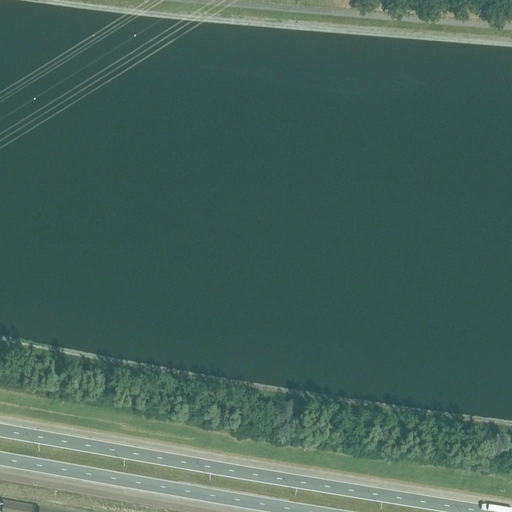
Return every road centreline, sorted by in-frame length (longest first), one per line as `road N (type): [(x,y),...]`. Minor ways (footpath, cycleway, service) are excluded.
road 1 (primary): [(484,511),(0,432)]
road 2 (unclassified): [(511,28),(186,0)]
road 3 (primary): [(0,460),(295,511)]
